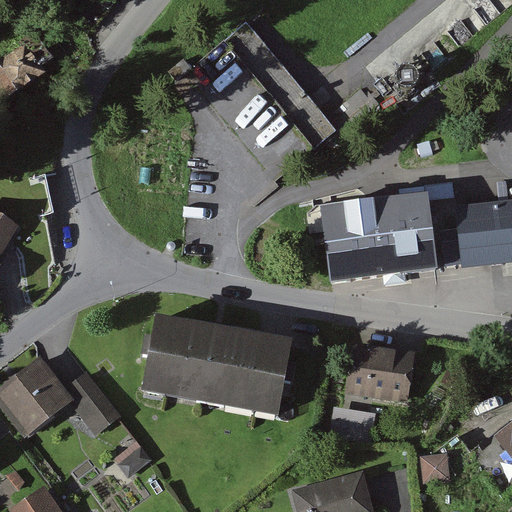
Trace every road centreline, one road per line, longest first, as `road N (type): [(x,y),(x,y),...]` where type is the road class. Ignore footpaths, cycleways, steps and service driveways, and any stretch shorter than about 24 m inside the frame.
road 1 (tertiary): [(114,260),(229,288),(511,332)]
road 2 (tertiary): [(158,0),(94,89),(80,132),(81,178),(114,260)]
road 3 (residential): [(114,260),(0,350)]
